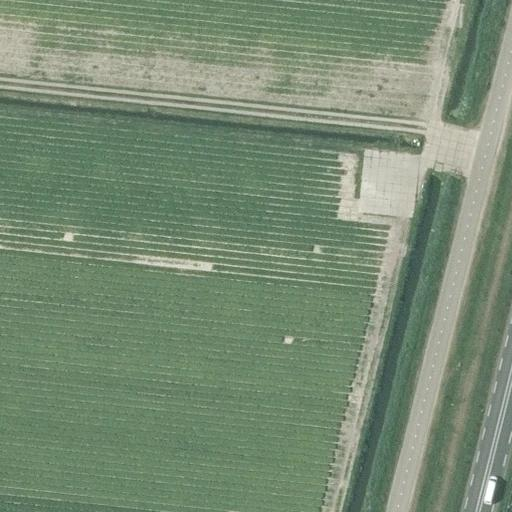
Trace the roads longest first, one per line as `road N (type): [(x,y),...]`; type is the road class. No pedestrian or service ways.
road 1 (track): [(487,149),(428,131),(0,85)]
road 2 (unclassified): [(397,511),(511,50)]
road 3 (primary): [(478,511),(511,377)]
